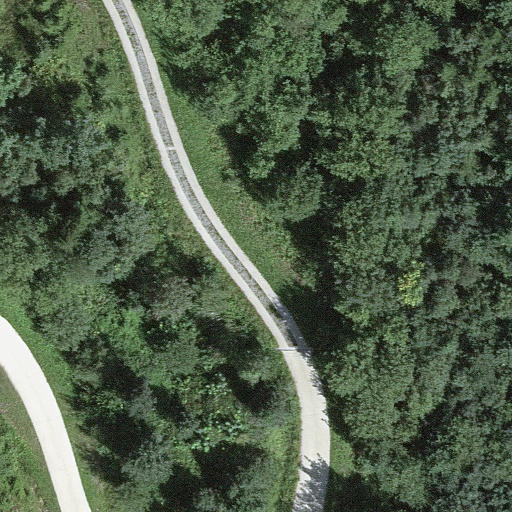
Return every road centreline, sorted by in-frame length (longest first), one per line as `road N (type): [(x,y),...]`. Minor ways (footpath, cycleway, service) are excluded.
road 1 (track): [(116,0),(189,198),(301,357),(312,389),(307,511)]
road 2 (track): [(78,511),(34,389),(0,338)]
